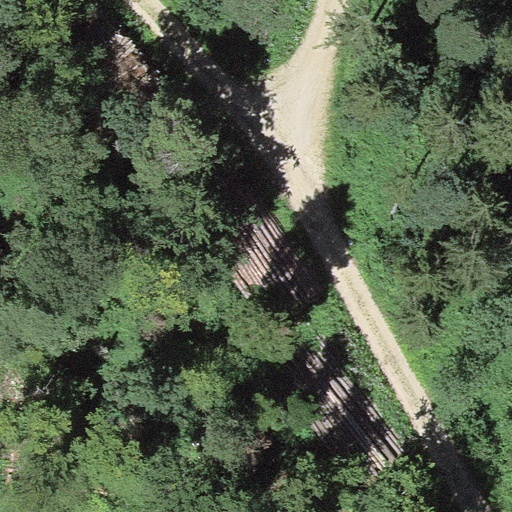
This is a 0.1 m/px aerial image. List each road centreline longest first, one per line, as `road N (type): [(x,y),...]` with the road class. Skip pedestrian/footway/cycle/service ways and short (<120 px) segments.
road 1 (track): [(468,511),(294,195),(123,0)]
road 2 (track): [(315,0),(294,195)]
